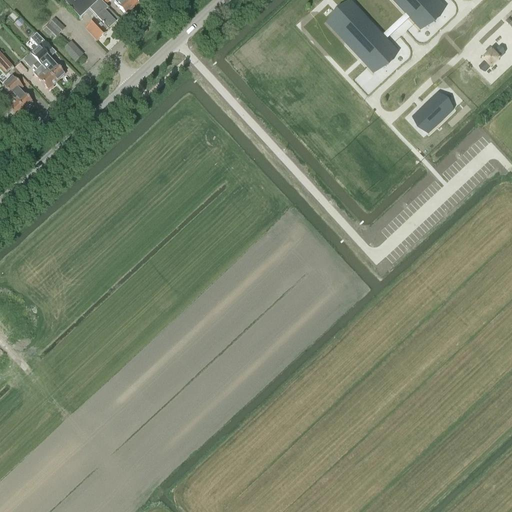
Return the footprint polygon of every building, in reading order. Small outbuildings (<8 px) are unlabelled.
[(89,12),(96,19),(106,8),(99,1),(98,2),(96,0),(69,0),(65,5),(79,20),(89,12)] [(125,16),(137,5),(132,0),(118,0),(114,4),(125,16)] [(391,0),(406,16),(409,19),(420,31),(435,16),(430,10),(438,3),(434,0),(391,0)] [(352,3),(328,25),(368,68),(376,61),(381,66),(397,52),(386,40),(383,37),(352,3)] [(97,20),(86,30),(97,42),(115,25),(114,24),(118,21),(106,8),(96,19),(97,20)] [(406,16),(383,37),(386,40),(409,19),(406,16)] [(63,50),(68,45),(59,36),(65,30),(54,19),(42,32),(53,42),(54,41),(63,50)] [(503,55),(498,49),(480,66),(485,72),(503,55)] [(0,67),(5,73),(12,68),(0,54),(0,67)] [(57,84),(43,69),(31,56),(24,63),(31,70),(33,68),(37,72),(33,76),(48,92),(57,84)] [(27,72),(20,64),(14,69),(21,77),(27,72)] [(43,69),(57,84),(65,77),(55,66),(50,70),(46,66),(43,69)] [(22,95),(20,92),(23,90),(12,78),(2,88),(11,97),(25,113),(33,105),(23,94),(22,95)] [(453,111),(438,95),(413,118),(428,134),(453,111)] [(25,113),(11,97),(7,100),(11,105),(6,109),(17,120),(25,113)] [(35,105),(48,117),(53,112),(40,100),(35,105)]
